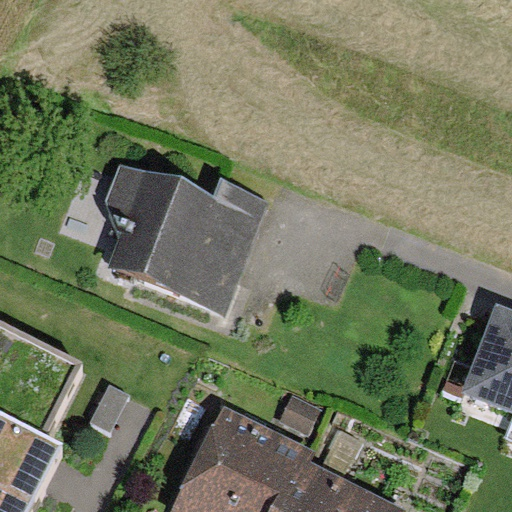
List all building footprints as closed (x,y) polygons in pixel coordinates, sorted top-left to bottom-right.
[(214,318),(258,213),(186,183),(179,199),(122,175),(104,217),(129,227),(109,274),(214,318)] [(511,327),(489,319),(457,399),(511,420),(511,327)] [(80,377),(0,337),(0,511),(32,511),(62,454),(45,446),(80,377)] [(269,511),(293,462),(300,447),(216,407),(165,511),(269,511)] [(511,423),(503,446),(511,449),(511,423)] [(380,511),(384,505),(293,462),(269,511),(380,511)]
